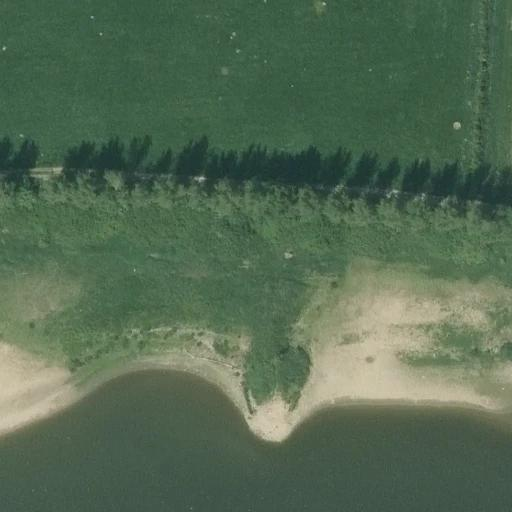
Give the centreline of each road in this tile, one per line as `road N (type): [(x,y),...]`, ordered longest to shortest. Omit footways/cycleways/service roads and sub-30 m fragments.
road 1 (track): [(0,276),(341,266),(511,293)]
road 2 (track): [(511,212),(381,195),(0,177)]
